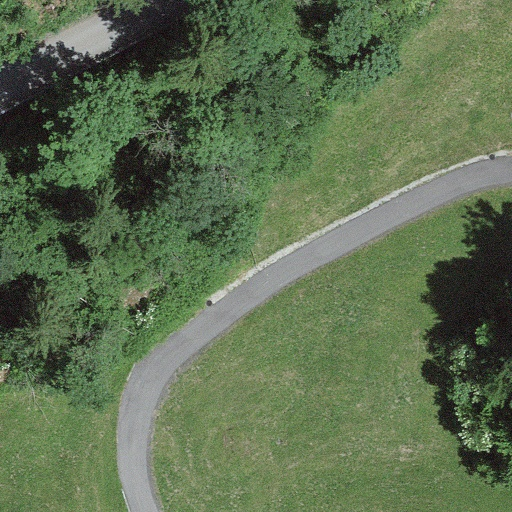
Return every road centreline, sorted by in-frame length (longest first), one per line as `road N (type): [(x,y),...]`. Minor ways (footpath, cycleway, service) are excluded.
road 1 (track): [(149,511),(133,460),(142,392),(187,336),(276,276),(511,179)]
road 2 (residential): [(156,0),(0,80)]
